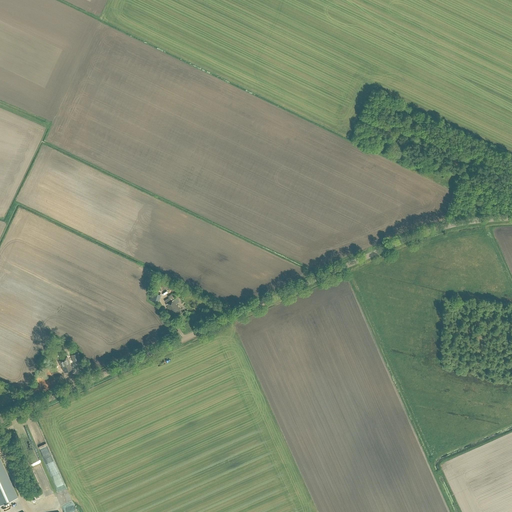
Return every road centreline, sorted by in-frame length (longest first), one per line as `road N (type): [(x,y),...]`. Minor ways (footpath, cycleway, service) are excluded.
road 1 (tertiary): [(0,421),(421,233),(511,218)]
road 2 (track): [(343,267),(451,511)]
